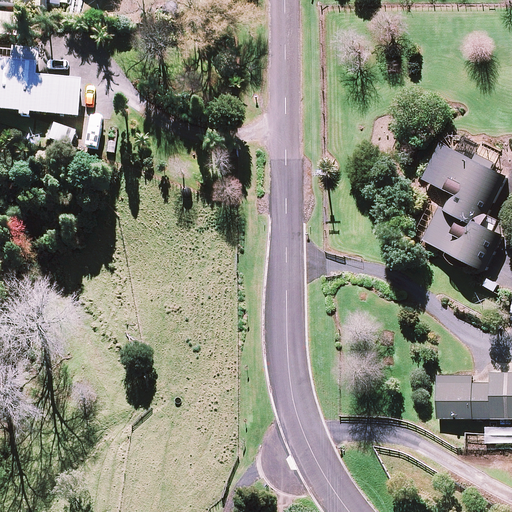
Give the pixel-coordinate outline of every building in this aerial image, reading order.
[(41,48),(0,44),(0,107),(80,114),(83,78),(39,74),(41,48)] [(111,118),(81,116),(79,139),(109,142),(111,118)] [(77,127),(55,120),(50,135),(71,143),(77,127)] [(500,167),(441,139),(424,177),(448,189),(425,237),(488,266),(507,227),(478,214),(500,167)] [(511,416),(511,370),(493,371),(493,381),(477,382),(477,374),(439,375),(440,418),(511,416)]
